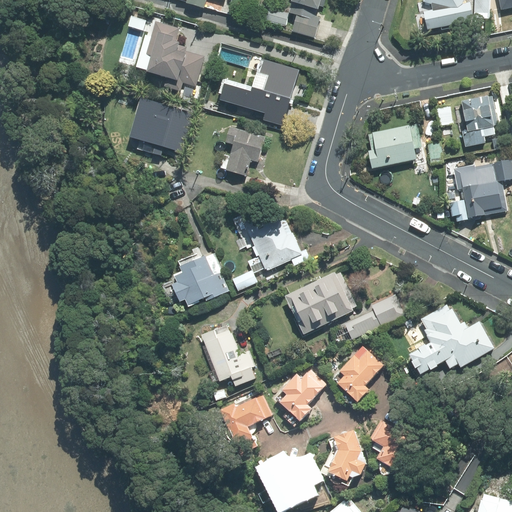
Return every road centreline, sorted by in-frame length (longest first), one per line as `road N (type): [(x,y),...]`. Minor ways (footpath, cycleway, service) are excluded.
road 1 (residential): [(511,286),(348,200),(330,181),(327,163),(356,63)]
road 2 (residential): [(356,63),(417,75),(511,57)]
